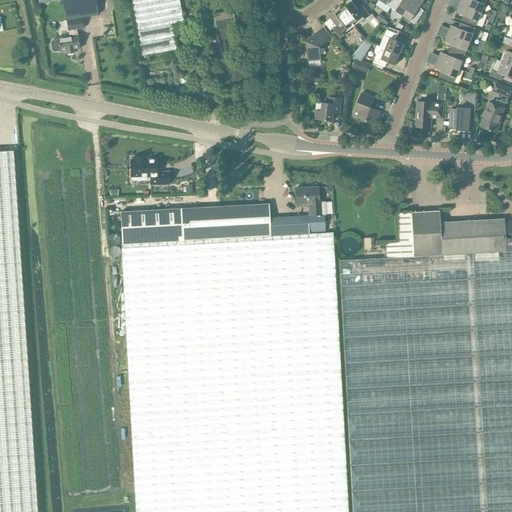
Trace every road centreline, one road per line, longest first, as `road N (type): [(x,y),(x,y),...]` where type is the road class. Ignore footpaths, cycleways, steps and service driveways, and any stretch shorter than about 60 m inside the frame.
road 1 (track): [(95,105),(122,473)]
road 2 (tertiary): [(339,149),(0,86)]
road 3 (residential): [(383,152),(442,0)]
road 4 (tertiary): [(383,152),(511,156)]
